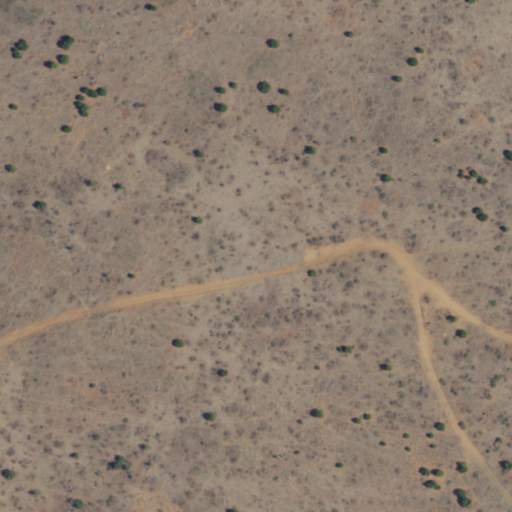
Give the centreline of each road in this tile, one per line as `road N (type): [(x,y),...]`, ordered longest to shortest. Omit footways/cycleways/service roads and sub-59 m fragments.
road 1 (residential): [(511,111),(381,243),(0,336)]
road 2 (residential): [(488,511),(432,398),(432,351),(386,285),(381,243)]
